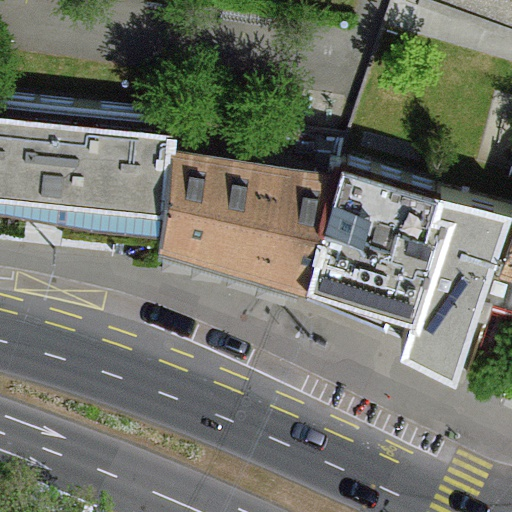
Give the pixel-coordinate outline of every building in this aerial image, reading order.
[(0,94),(0,200),(163,230),(172,144),(177,112),(0,94)] [(172,144),(336,171),(345,150),(350,131),(178,109),(177,112),(172,144)] [(309,275),(336,171),(172,144),(163,230),(309,275)] [(444,183),(345,150),(336,171),(309,275),(419,307),(442,238),(452,208),(437,202),(444,183)] [(511,235),(502,233),(511,203),(444,183),(437,202),(452,208),(442,238),(497,255),(508,258),(511,245),(511,235)] [(511,245),(508,258),(511,259),(511,203),(502,233),(511,235),(511,245)] [(483,298),(497,255),(442,238),(419,307),(407,341),(459,367),(483,298)] [(511,307),(511,259),(508,258),(497,255),(483,298),(511,307)]
